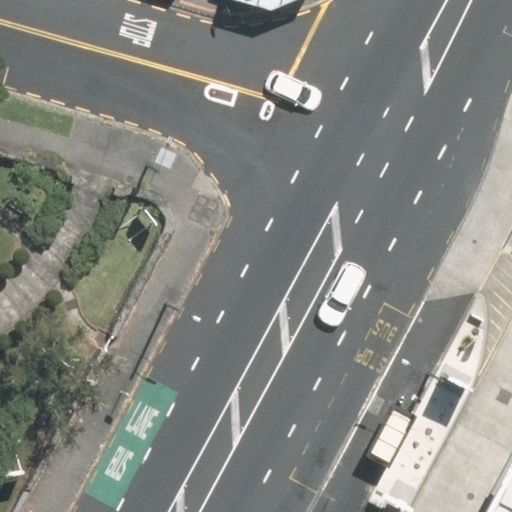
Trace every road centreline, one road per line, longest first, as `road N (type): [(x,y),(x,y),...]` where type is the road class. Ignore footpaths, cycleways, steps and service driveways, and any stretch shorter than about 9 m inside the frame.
road 1 (primary): [(343,199),(174,511)]
road 2 (residential): [(147,64),(312,65),(393,103)]
road 3 (residential): [(343,199),(186,110),(147,64)]
road 4 (residential): [(0,21),(147,64)]
